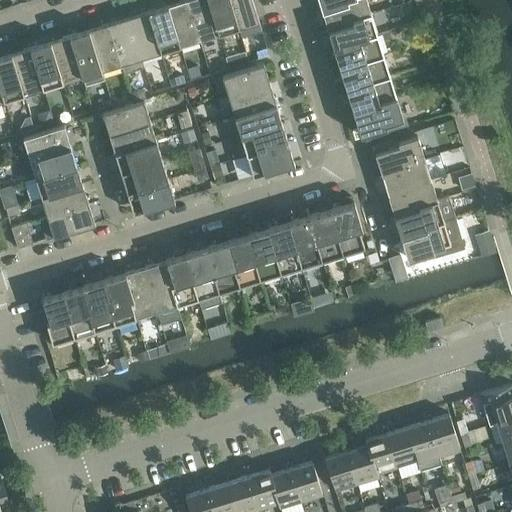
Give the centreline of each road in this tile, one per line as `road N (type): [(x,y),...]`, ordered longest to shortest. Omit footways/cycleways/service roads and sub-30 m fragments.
road 1 (residential): [(51,481),(511,338)]
road 2 (unclassified): [(124,240),(315,181),(342,165),(293,0)]
road 3 (unclassified): [(0,279),(124,240)]
